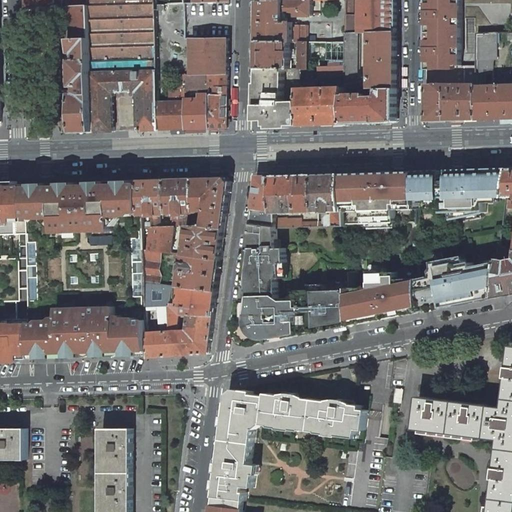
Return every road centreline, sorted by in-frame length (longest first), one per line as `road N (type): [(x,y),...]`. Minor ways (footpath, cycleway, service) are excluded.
road 1 (residential): [(511,313),(218,373)]
road 2 (secondary): [(20,170),(244,164)]
road 3 (residential): [(218,373),(0,381)]
road 4 (residential): [(244,164),(218,373)]
road 5 (secondary): [(244,164),(415,159)]
road 6 (residential): [(13,0),(20,170)]
road 7 (residential): [(244,164),(246,0)]
road 8 (residential): [(414,0),(415,159)]
road 9 (residential): [(218,373),(197,511)]
